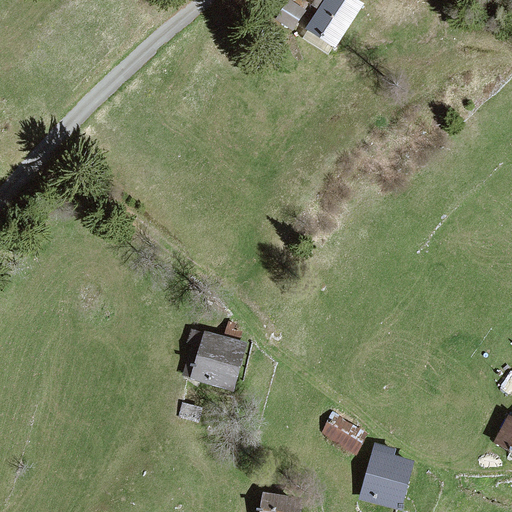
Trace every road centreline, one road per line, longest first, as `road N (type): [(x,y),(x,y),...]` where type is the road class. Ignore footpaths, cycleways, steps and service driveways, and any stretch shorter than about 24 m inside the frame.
road 1 (unclassified): [(209,0),(59,141),(0,211)]
road 2 (track): [(73,511),(167,371)]
